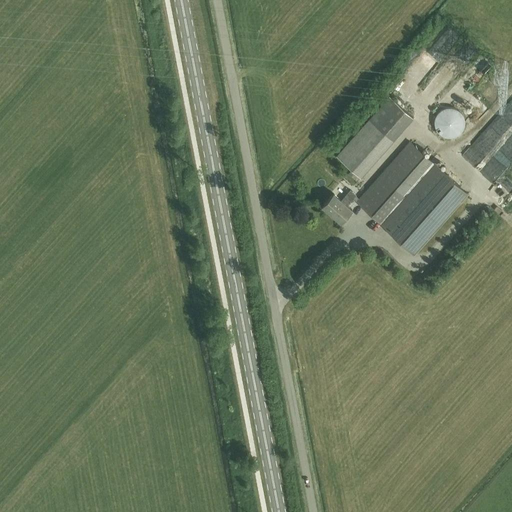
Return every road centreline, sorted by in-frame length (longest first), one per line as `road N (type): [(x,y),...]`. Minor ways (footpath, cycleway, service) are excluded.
road 1 (secondary): [(277,511),(180,0)]
road 2 (unclassified): [(312,511),(216,0)]
